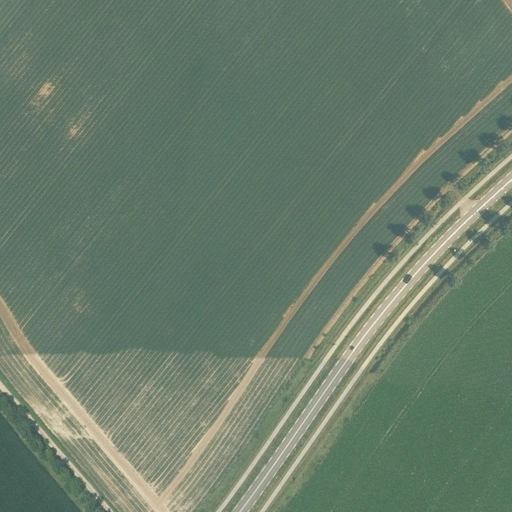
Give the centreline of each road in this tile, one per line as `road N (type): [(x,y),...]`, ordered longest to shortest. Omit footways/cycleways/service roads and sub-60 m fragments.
road 1 (secondary): [(240,511),(387,306),(511,179)]
road 2 (track): [(110,511),(0,385)]
